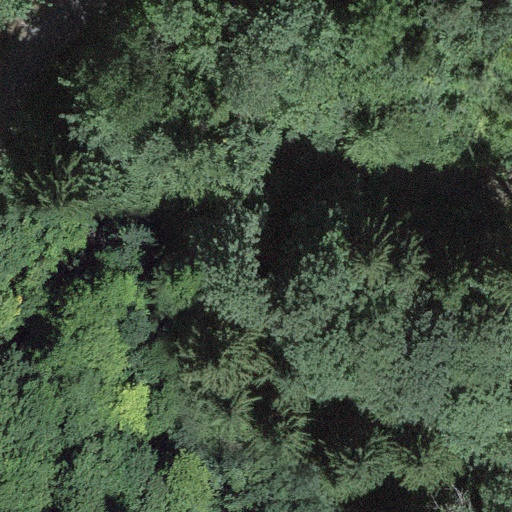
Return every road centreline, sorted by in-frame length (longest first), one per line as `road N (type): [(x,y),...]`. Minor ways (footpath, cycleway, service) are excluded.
road 1 (track): [(0,378),(72,254),(115,204),(178,166),(248,146),(320,144),(511,176)]
road 2 (residential): [(80,0),(15,65),(0,103)]
